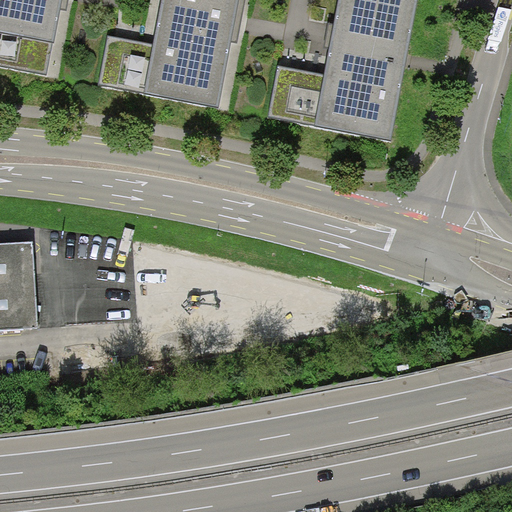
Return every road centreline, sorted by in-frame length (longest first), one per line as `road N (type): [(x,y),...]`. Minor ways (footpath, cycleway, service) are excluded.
road 1 (motorway): [(511,387),(345,424),(0,475)]
road 2 (primary): [(436,230),(163,161),(0,142)]
road 3 (primary): [(0,177),(126,188),(246,214),(424,268)]
road 4 (motorway): [(188,511),(511,445)]
road 5 (unclassified): [(505,0),(462,143)]
